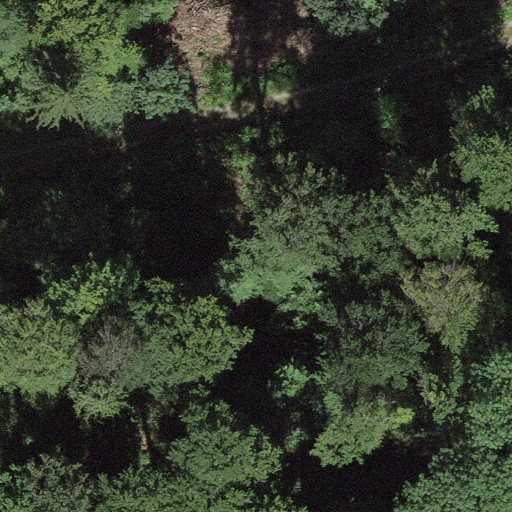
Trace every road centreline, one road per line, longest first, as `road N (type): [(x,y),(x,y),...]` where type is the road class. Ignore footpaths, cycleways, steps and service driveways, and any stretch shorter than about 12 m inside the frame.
road 1 (track): [(0,184),(417,85),(511,29)]
road 2 (track): [(0,497),(511,444)]
